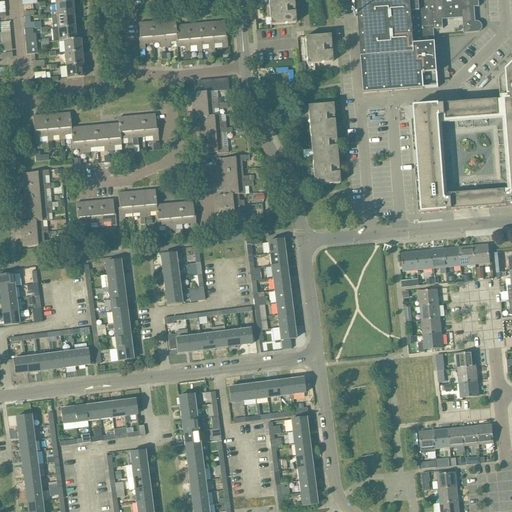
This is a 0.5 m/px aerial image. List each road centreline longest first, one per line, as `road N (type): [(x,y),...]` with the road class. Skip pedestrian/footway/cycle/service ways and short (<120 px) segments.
road 1 (residential): [(303,242),(511,222)]
road 2 (residential): [(87,511),(79,450),(150,442),(144,380)]
road 3 (residential): [(303,242),(296,201),(251,118),(245,69)]
road 4 (residential): [(355,511),(333,486),(317,359)]
road 5 (residential): [(16,95),(13,251)]
road 6 (residential): [(5,396),(144,380)]
road 7 (residential): [(250,490),(244,440),(226,435),(218,371)]
